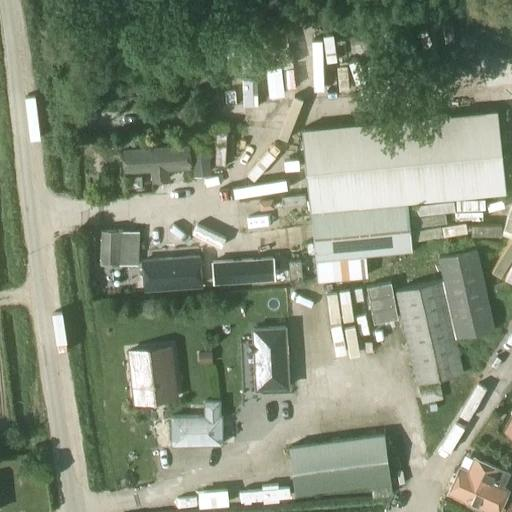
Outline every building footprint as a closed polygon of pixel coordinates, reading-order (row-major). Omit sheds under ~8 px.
[(339,79),(340,48),(320,47),(319,78),(339,79)] [(304,129),(318,280),(367,276),(365,254),(412,250),(408,201),(506,192),(498,111),(304,129)] [(215,158),(223,159),(225,123),(217,122),(215,158)] [(187,143),(121,147),(122,173),(123,171),(150,169),(151,180),(168,179),(167,168),(189,167),(187,143)] [(208,145),(190,146),(193,175),(210,174),(208,145)] [(293,155),(266,159),(267,168),(294,164),(293,155)] [(441,201),(441,222),(488,220),(487,200),(441,201)] [(102,230),(101,263),(138,264),(139,231),(102,230)] [(495,328),(477,248),(439,256),(443,279),(396,290),(417,382),(464,372),(456,336),(495,328)] [(199,253),(140,257),(143,289),(201,286),(199,253)] [(214,285),(264,281),(263,262),(213,266),(214,285)] [(307,322),(306,291),(292,291),(293,322),(307,322)] [(297,332),(301,383),(313,383),(310,332),(297,332)] [(129,351),(135,401),(177,396),(172,346),(129,351)] [(251,367),(253,396),(292,394),(290,366),(251,367)] [(170,415),(170,444),(221,443),(220,399),(204,399),(204,414),(170,415)] [(311,415),(313,434),(393,425),(390,405),(311,415)] [(385,432),(289,445),(296,494),(391,482),(385,432)] [(458,466),(446,492),(489,511),(498,511),(510,489),(494,481),(500,467),(473,455),(467,469),(458,465),(458,466)]
